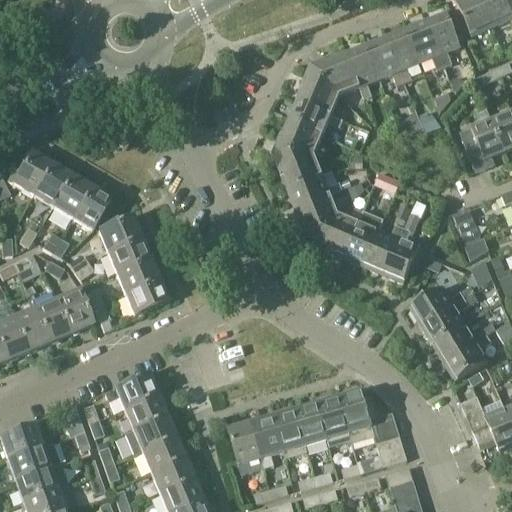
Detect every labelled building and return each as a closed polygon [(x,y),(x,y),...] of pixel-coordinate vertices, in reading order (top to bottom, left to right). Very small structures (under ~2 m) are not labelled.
[(492,31),(478,0),(467,0),(464,2),(463,0),(454,0),(472,40),(492,31)] [(511,22),(501,0),(478,0),(492,31),(511,22)] [(511,22),(511,0),(501,0),(511,22)] [(426,23),(445,71),(452,68),(447,56),(460,51),(446,15),(426,23)] [(437,74),(445,71),(426,23),(406,31),(420,67),(432,62),(437,74)] [(407,72),(420,67),(406,31),(385,39),(405,87),(412,84),(407,72)] [(397,90),(405,87),(385,39),(365,47),(380,83),(392,78),(397,90)] [(365,47),(345,55),(360,91),(365,103),(372,100),(367,88),(380,83),(365,47)] [(340,99),(360,91),(345,55),(311,69),(340,99)] [(495,74),(499,82),(511,75),(509,67),(495,74)] [(332,118),(340,99),(311,69),(296,103),(332,118)] [(483,89),(499,82),(495,74),(480,81),(483,89)] [(450,84),(456,97),(465,86),(460,82),(456,81),(450,84)] [(434,101),(440,117),(452,104),(448,96),(434,101)] [(344,123),(332,118),(296,103),(288,123),(323,139),(328,126),(341,131),(344,123)] [(511,116),(492,124),(506,156),(511,153),(511,116)] [(441,130),(436,122),(422,128),(425,136),(441,130)] [(273,158),(315,159),(323,139),(288,123),(273,158)] [(461,137),(476,175),(495,167),(493,162),(506,156),(492,124),(461,137)] [(32,200),(51,167),(30,155),(20,174),(15,171),(7,185),(32,200)] [(323,178),(315,159),(273,158),(287,193),(323,178)] [(52,211),(70,179),(51,167),(32,200),(52,211)] [(70,179),(52,211),(71,222),(90,190),(83,186),(84,184),(84,181),(75,176),(72,177),(71,179),(70,179)] [(399,185),(379,177),(377,183),(396,191),(399,185)] [(0,202),(10,198),(0,178),(0,202)] [(328,191),(323,178),(287,193),(295,213),(331,199),(343,194),(340,186),(328,191)] [(110,202),(90,190),(71,222),(92,234),(110,202)] [(511,194),(501,198),(506,211),(511,209),(511,211),(511,194)] [(309,247),(339,218),(331,199),(295,213),(309,247)] [(469,213),(453,220),(464,249),(481,243),(469,213)] [(364,271),(379,235),(383,224),(371,218),(364,215),(359,227),(344,262),(364,271)] [(344,262),(359,227),(339,218),(309,247),(344,262)] [(404,232),(383,279),(404,288),(419,253),(406,247),(410,238),(412,239),(420,222),(411,218),(405,233),(404,232)] [(107,257),(142,242),(133,220),(98,235),(107,257)] [(391,241),(379,235),(364,271),(383,279),(404,232),(396,229),(391,241)] [(27,232),(19,247),(27,252),(36,237),(27,232)] [(42,252),(51,257),(59,243),(51,238),(42,252)] [(117,279),(151,264),(142,242),(107,257),(117,279)] [(1,244),(2,260),(12,260),(11,243),(1,244)] [(59,243),(51,257),(60,262),(68,248),(59,243)] [(68,268),(74,276),(88,267),(82,259),(68,268)] [(28,260),(13,267),(18,276),(32,269),(28,260)] [(125,299),(159,284),(151,264),(117,279),(125,299)] [(59,283),(64,274),(49,265),(44,274),(59,283)] [(0,278),(3,284),(18,276),(13,267),(0,273),(0,278)] [(88,267),(74,276),(79,285),(93,275),(88,267)] [(159,284),(125,299),(134,320),(168,306),(159,284)] [(473,298),(475,297),(471,290),(461,296),(465,303),(471,299),(473,298)] [(421,330),(465,303),(461,296),(450,303),(442,291),(410,311),(421,330)] [(95,312),(104,308),(98,292),(88,296),(95,312)] [(57,303),(71,337),(93,328),(79,293),(57,303)] [(50,346),(71,337),(57,303),(36,311),(50,346)] [(465,303),(421,330),(433,348),(465,328),(458,316),(469,310),(465,303)] [(111,323),(104,308),(95,312),(101,327),(111,323)] [(29,355),(50,346),(36,311),(15,320),(29,355)] [(0,343),(8,364),(29,355),(15,320),(0,326),(0,343)] [(511,331),(509,325),(495,334),(496,335),(507,354),(511,350),(511,331)] [(444,366),(487,340),(483,333),(472,340),(465,328),(433,348),(444,366)] [(491,328),(483,333),(487,340),(496,335),(495,334),(491,328)] [(492,347),(487,340),(444,366),(455,385),(488,365),(481,353),(492,347)] [(0,366),(8,364),(0,343),(0,366)] [(484,383),(480,376),(468,383),(473,390),(484,383)] [(119,402),(124,414),(155,401),(159,399),(150,377),(115,392),(105,397),(109,406),(119,402)] [(340,401),(339,401),(349,437),(352,448),(376,441),(374,436),(371,424),(376,422),(372,407),(366,409),(362,395),(353,397),(353,395),(350,394),(341,396),(340,399),(340,401)] [(155,401),(124,414),(133,435),(168,420),(160,401),(159,399),(155,401)] [(318,407),(328,444),(349,437),(339,401),(331,404),(330,400),(329,400),(319,403),(318,405),(318,407)] [(482,453),(496,447),(486,421),(478,401),(461,408),(466,420),(463,422),(471,441),(475,440),(481,453),(482,453)] [(328,444),(318,407),(295,414),(305,450),(328,444)] [(90,428),(99,424),(93,409),(84,412),(90,428)] [(61,415),(70,442),(75,440),(84,437),(75,410),(61,415)] [(274,420),(273,420),(284,456),(285,463),(307,457),(305,450),(295,414),(288,416),(287,414),(285,412),(275,415),(274,417),(274,420)] [(511,426),(506,412),(486,421),(496,447),(500,456),(511,450),(511,426)] [(371,424),(374,436),(397,429),(394,417),(376,422),(371,424)] [(168,420),(133,435),(125,438),(134,459),(142,456),(177,441),(168,420)] [(251,426),(262,462),(284,456),(273,420),(251,426)] [(104,440),(99,424),(90,428),(95,443),(104,440)] [(231,432),(229,433),(240,469),(262,462),(251,426),(244,429),(243,426),(241,425),(231,428),(230,430),(231,432)] [(0,441),(7,463),(43,451),(35,429),(0,441)] [(397,429),(374,436),(376,441),(378,448),(401,442),(397,429)] [(75,440),(81,456),(90,453),(84,437),(75,440)] [(186,462),(177,441),(142,456),(151,477),(186,462)] [(404,453),(401,442),(378,448),(381,459),(404,453)] [(43,451),(7,463),(15,485),(50,473),(43,451)] [(105,471),(114,468),(109,452),(99,455),(105,471)] [(407,464),(404,453),(381,459),(384,471),(407,464)] [(195,483),(186,462),(151,477),(160,498),(195,483)] [(90,483),(99,480),(94,465),(85,468),(90,483)] [(120,483),(114,468),(105,471),(110,487),(120,483)] [(341,473),(344,483),(361,478),(358,468),(341,473)] [(22,506),(58,494),(68,491),(61,469),(50,473),(15,485),(22,506)] [(387,479),(390,491),(413,485),(409,472),(387,479)] [(314,481),(317,491),(333,486),(330,476),(314,481)] [(105,496),(99,480),(90,483),(96,499),(105,496)] [(301,496),(317,491),(314,481),(298,486),(301,496)] [(362,486),(365,495),(381,491),(378,481),(362,486)] [(185,511),(204,504),(195,483),(160,498),(166,511),(185,511)] [(390,491),(394,503),(417,496),(413,485),(390,491)] [(349,500),(365,495),(362,486),(346,490),(349,500)] [(286,489),(270,493),(273,504),(289,499),(286,489)] [(254,498),(256,508),(273,504),(270,493),(254,498)] [(319,498),(322,508),(337,503),(335,493),(319,498)] [(24,511),(64,511),(58,494),(22,506),(24,511)] [(119,511),(126,511),(129,511),(124,495),(114,498),(119,511)] [(395,510),(395,511),(404,511),(421,507),(417,496),(394,503),(396,510),(395,510)] [(305,511),(307,511),(322,508),(319,498),(303,503),(305,511)]
